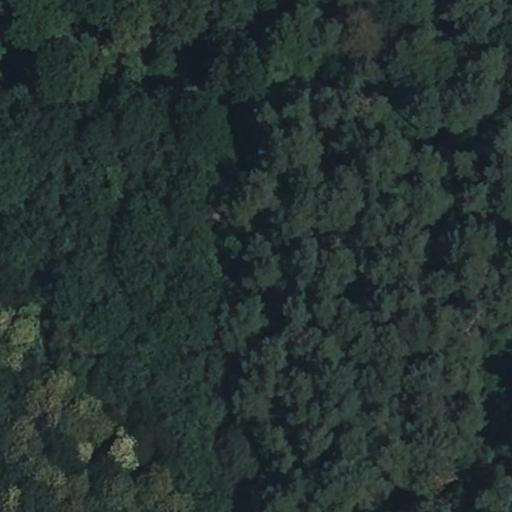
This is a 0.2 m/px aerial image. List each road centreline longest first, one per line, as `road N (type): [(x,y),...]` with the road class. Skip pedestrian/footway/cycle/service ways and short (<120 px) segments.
road 1 (track): [(203,0),(213,511)]
road 2 (track): [(205,53),(0,55)]
